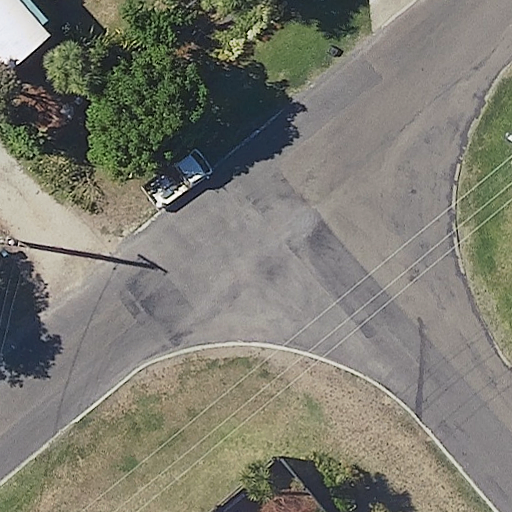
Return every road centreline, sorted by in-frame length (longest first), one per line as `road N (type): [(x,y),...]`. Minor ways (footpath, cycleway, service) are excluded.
road 1 (residential): [(289,181),(0,424)]
road 2 (residential): [(289,181),(511,442)]
road 3 (residential): [(503,0),(289,181)]
